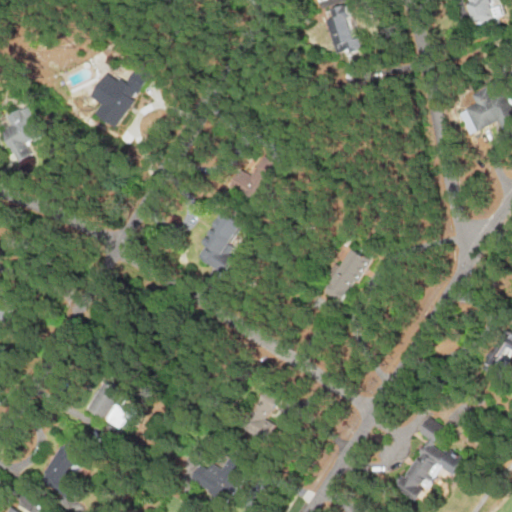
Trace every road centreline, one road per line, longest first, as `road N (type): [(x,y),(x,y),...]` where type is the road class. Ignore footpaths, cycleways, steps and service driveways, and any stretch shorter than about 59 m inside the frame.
road 1 (residential): [(0,433),(270,0)]
road 2 (residential): [(309,511),(511,204)]
road 3 (residential): [(115,257),(383,401)]
road 4 (residential): [(467,273),(429,96),(398,0)]
road 5 (residential): [(115,257),(0,191)]
